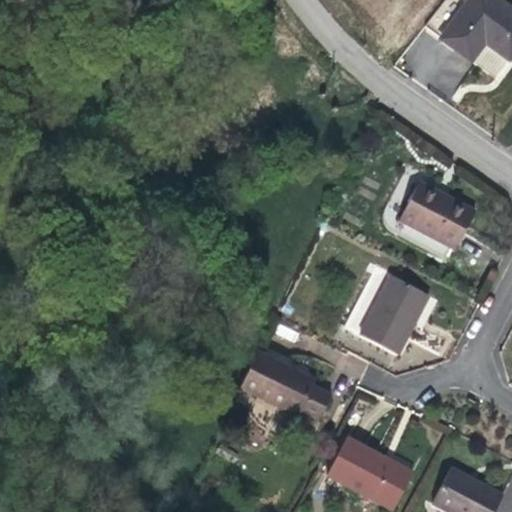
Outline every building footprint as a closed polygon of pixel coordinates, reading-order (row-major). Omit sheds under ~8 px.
[(511,54),(511,5),(505,0),(470,0),(444,36),(497,75),(511,54)] [(443,198),(445,194),(417,179),(415,183),(443,198)] [(472,209),(445,194),(443,198),(415,183),(396,218),(379,209),(379,217),(381,222),(384,227),(426,249),(432,237),(447,245),(452,248),(472,209)] [(440,257),(447,245),(432,237),(426,249),(440,257)] [(344,328),(355,333),(386,269),(375,264),(344,328)] [(405,318),(420,291),(389,275),(357,333),(393,353),(410,321),(405,318)] [(425,294),(420,291),(405,318),(410,321),(425,294)] [(287,364),(254,348),(236,383),(295,413),(298,407),(314,417),(327,392),(311,384),(285,370),(287,364)] [(313,377),(287,364),(285,370),(311,384),(313,377)] [(388,508),(407,473),(376,456),(377,454),(342,435),(323,472),(388,508)] [(490,511),(500,494),(464,474),(463,476),(446,468),(429,500),(451,511),(490,511)] [(511,511),(511,468),(497,511),(498,511),(511,511)]
